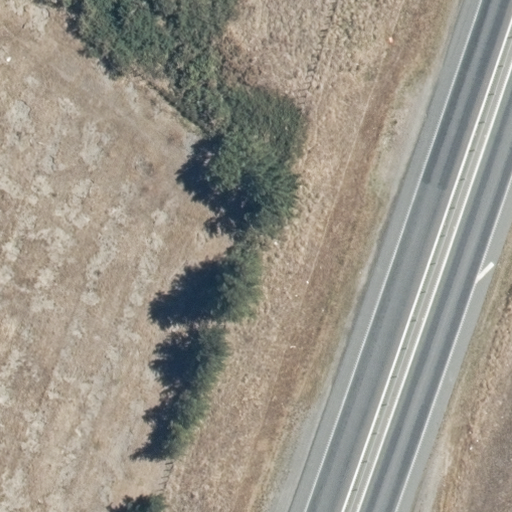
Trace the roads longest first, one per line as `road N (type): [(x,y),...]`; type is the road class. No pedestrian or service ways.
road 1 (trunk): [(326,511),(501,0)]
road 2 (trunk): [(511,137),(388,511)]
